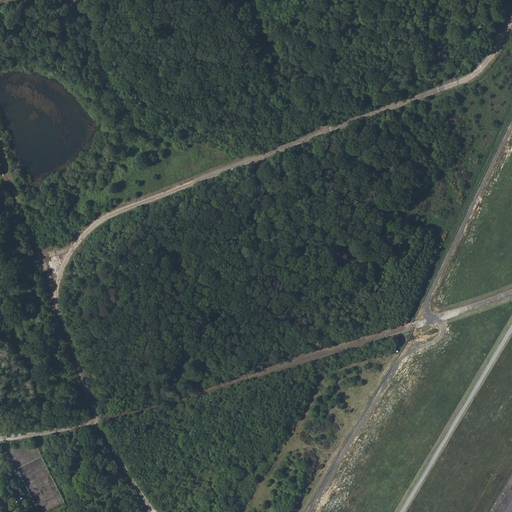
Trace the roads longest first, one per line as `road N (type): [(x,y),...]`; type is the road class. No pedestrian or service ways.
road 1 (unclassified): [(77,247),(88,226),(463,80),(495,47),(511,13)]
road 2 (track): [(511,124),(425,307),(439,340),(396,362),(308,511)]
